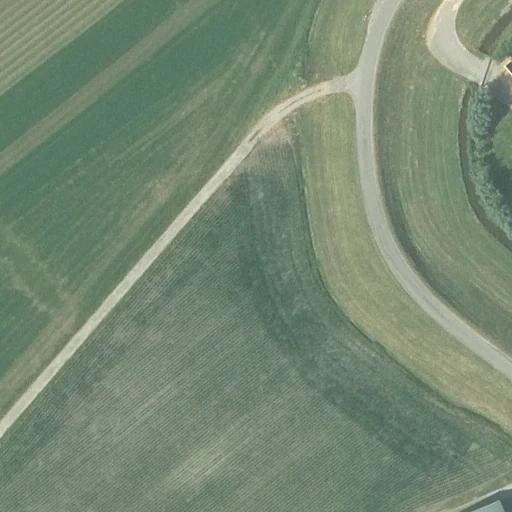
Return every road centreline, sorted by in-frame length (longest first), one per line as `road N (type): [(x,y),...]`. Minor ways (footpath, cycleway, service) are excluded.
road 1 (track): [(0,428),(273,116),(304,93),(363,86)]
road 2 (unclassified): [(511,372),(419,298),(384,246),(371,207),(363,86),(386,0)]
